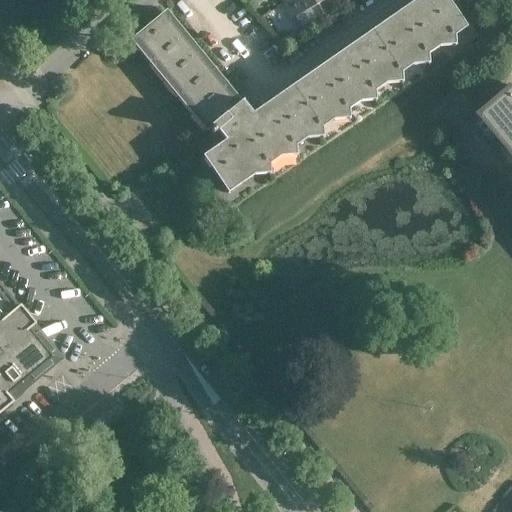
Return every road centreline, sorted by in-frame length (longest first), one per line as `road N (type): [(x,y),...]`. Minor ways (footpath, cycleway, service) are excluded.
road 1 (tertiary): [(170,335),(0,127)]
road 2 (tertiary): [(319,511),(260,433),(178,346)]
road 3 (residential): [(0,470),(170,335)]
road 4 (tertiary): [(178,346),(194,390),(286,511)]
road 5 (residential): [(0,104),(155,0)]
road 6 (unknown): [(393,0),(267,84)]
